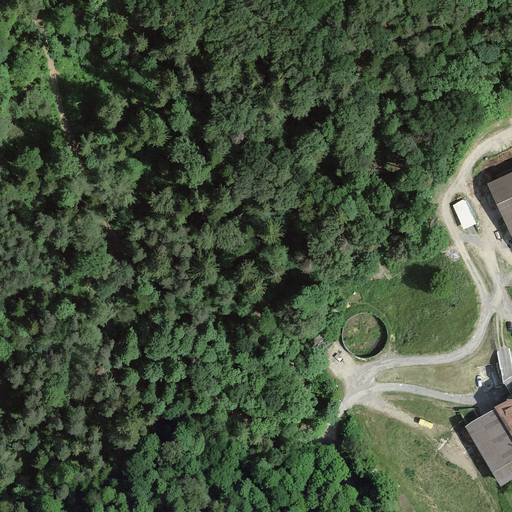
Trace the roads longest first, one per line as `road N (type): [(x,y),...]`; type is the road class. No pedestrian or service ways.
road 1 (track): [(36,0),(69,130),(159,324),(231,409),(284,433),(320,432)]
road 2 (unclassified): [(349,403),(389,386),(474,400),(511,385)]
